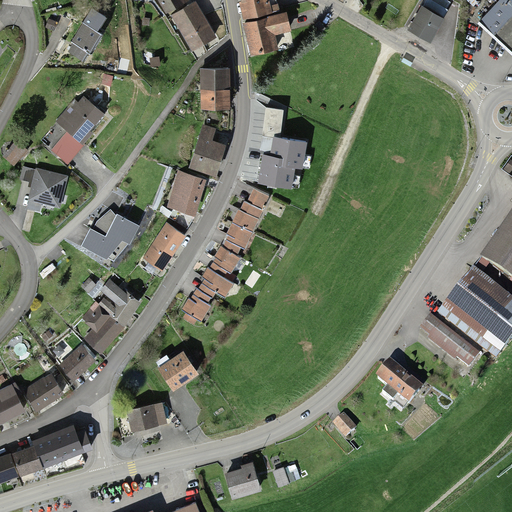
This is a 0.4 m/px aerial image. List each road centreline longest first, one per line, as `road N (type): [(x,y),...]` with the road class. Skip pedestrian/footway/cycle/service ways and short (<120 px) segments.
road 1 (secondary): [(484,165),(428,268),(325,403),(284,430),(233,447),(108,475)]
road 2 (residential): [(236,37),(247,103),(240,164),(151,323),(99,383)]
road 3 (residential): [(35,264),(120,184),(201,68),(236,37)]
road 4 (track): [(391,40),(319,211)]
road 5 (tertiary): [(459,79),(320,0)]
road 6 (residential): [(28,1),(38,51),(0,132)]
